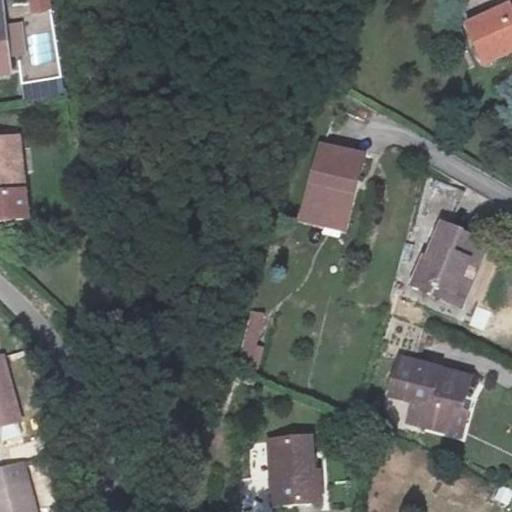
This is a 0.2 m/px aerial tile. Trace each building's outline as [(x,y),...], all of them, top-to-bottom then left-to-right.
[(19,0),(22,17),(51,12),(48,0),(19,0)] [(511,14),(468,34),(483,72),(511,59),(511,14)] [(331,237),(348,181),(303,169),(280,242),(306,250),(312,231),(331,237)] [(0,271),(20,269),(8,192),(0,192),(0,271)] [(436,239),(448,208),(422,196),(409,228),(436,239)] [(462,294),(474,263),(432,245),(420,277),(411,274),(397,307),(440,325),(454,291),(462,294)] [(253,367),(265,316),(246,311),(234,362),(253,367)] [(458,431),(464,395),(442,392),(440,401),(428,398),(429,389),(388,383),(385,398),(412,403),(409,422),(458,431)] [(0,446),(9,444),(0,416),(0,446)] [(310,444),(269,445),(269,508),(308,507),(307,479),(311,478),(310,444)] [(0,492),(0,511),(18,511),(19,511),(12,489),(0,492)]
